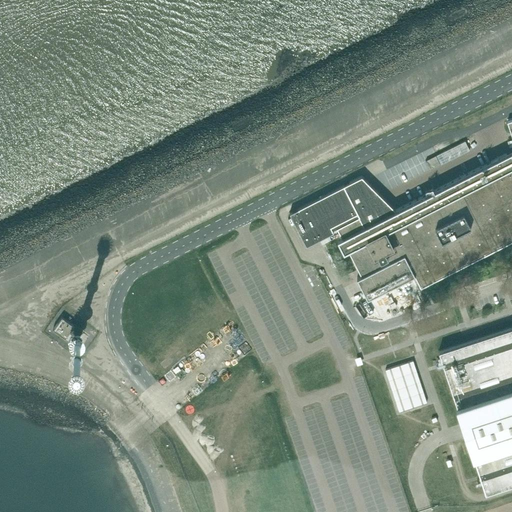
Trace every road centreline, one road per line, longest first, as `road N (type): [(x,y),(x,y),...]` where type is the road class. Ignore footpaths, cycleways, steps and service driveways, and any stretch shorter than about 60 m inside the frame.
road 1 (unclassified): [(511,81),(136,272),(116,302),(120,343),(158,402)]
road 2 (unclassified): [(222,511),(215,477),(158,402)]
